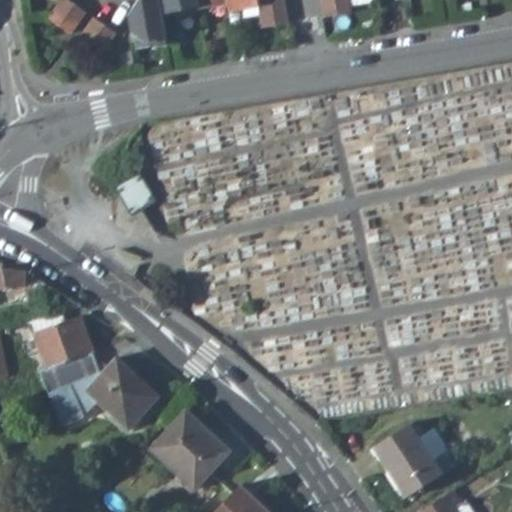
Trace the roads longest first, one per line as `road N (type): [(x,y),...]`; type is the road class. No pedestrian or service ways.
road 1 (tertiary): [(26,234),(220,374),(286,436),(339,511)]
road 2 (residential): [(26,136),(102,112),(315,76)]
road 3 (residential): [(315,76),(511,42)]
